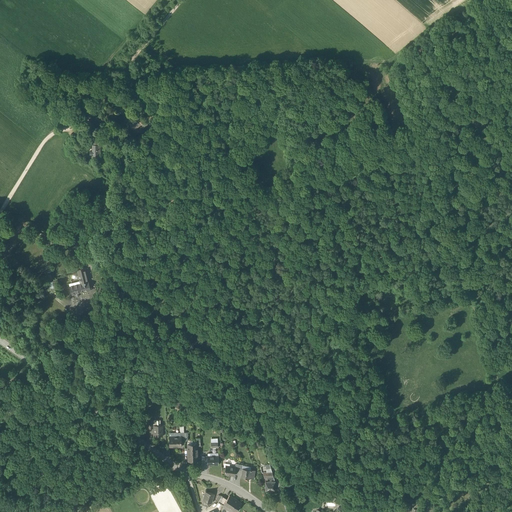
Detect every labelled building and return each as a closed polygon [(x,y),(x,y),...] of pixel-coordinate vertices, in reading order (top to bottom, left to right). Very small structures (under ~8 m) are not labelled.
[(106,111),(111,118),(114,116),(109,109),(106,111)] [(147,125),(141,117),(132,124),(134,126),(132,128),(135,132),(138,130),(136,129),(142,125),(144,127),(147,125)] [(85,268),(77,270),(81,284),(70,287),(72,294),(90,290),(85,268)] [(159,420),(157,420),(156,420),(154,420),(154,425),(154,428),(154,436),(162,436),(162,425),(161,425),(160,420),(159,420)] [(181,433),(169,433),(169,437),(169,447),(181,447),(181,439),(181,437),(181,433)] [(196,444),(187,444),(188,460),(190,460),(190,461),(196,461),(196,460),(198,459),(197,446),(197,444),(196,444)] [(218,454),(210,454),(210,456),(207,457),(208,465),(214,464),(214,465),(218,465),(218,456),(218,454)] [(236,467),(226,466),(225,471),(225,474),(234,475),(235,469),(236,467)] [(248,468),(245,467),(245,469),(243,468),(242,470),(241,477),(254,479),(255,471),(251,470),(248,469),(248,468)] [(269,482),(265,482),(265,490),(275,490),(275,482),(271,482),(269,482)] [(214,494),(206,492),(203,501),(202,505),(208,506),(209,503),(211,503),(214,494)] [(235,511),(241,503),(229,496),(227,499),(223,505),(223,506),(227,509),(228,507),(235,511)]
